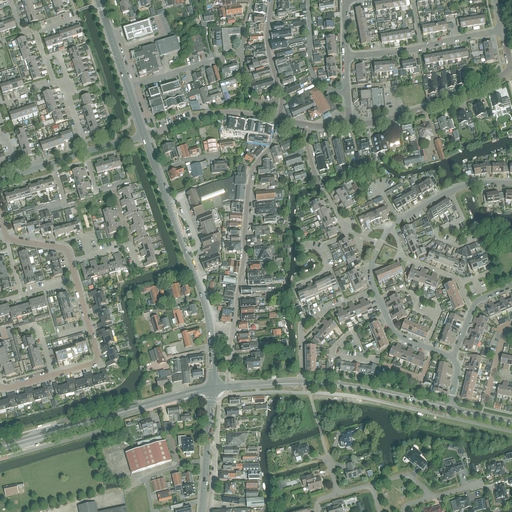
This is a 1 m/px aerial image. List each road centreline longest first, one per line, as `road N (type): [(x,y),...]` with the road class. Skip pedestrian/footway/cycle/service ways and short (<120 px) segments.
road 1 (tertiary): [(0,447),(213,388)]
road 2 (residential): [(232,331),(249,179),(278,121)]
road 3 (residential): [(348,124),(463,96),(511,67)]
road 4 (residential): [(346,57),(501,30)]
road 5 (tertiary): [(449,408),(303,383)]
road 6 (residential): [(143,136),(218,113),(278,121)]
road 7 (tertiary): [(202,297),(156,170)]
road 8 (residential): [(388,228),(461,187),(511,183)]
road 9 (residential): [(53,375),(97,359),(75,280)]
road 10 (residential): [(278,121),(281,99),(267,47),(271,0)]
road 11 (residential): [(126,87),(242,50)]
